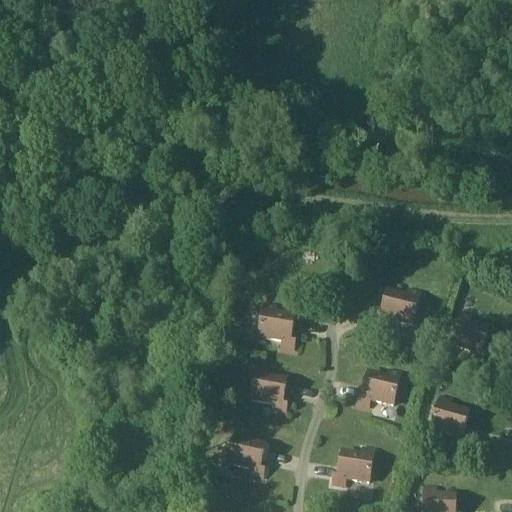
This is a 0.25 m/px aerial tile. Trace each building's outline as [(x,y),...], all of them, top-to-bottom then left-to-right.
[(419,296),(408,293),(407,300),(388,295),(382,317),(377,316),(375,325),(387,329),(388,322),(411,328),(419,296)] [(294,320),(274,317),(275,310),(264,308),(259,341),(282,344),(281,351),(293,353),(295,343),(290,342),(294,320)] [(487,332),(468,326),(471,319),(460,316),(449,347),(471,355),(469,361),(481,365),(484,355),(480,354),(487,332)] [(286,383),(266,380),(267,373),(256,371),(251,404),(274,407),(273,414),(285,416),(287,406),(282,405),(286,383)] [(400,377),(389,374),(387,381),(368,376),(363,398),(358,397),(356,407),(368,410),(370,404),(392,409),(400,377)] [(468,416),(449,410),(451,403),(440,400),(431,432),(454,439),(452,445),(464,448),(467,439),(462,437),(468,416)] [(264,448),(245,444),(246,437),(235,435),(228,468),(251,472),(250,479),(262,481),(264,471),(260,470),(264,448)] [(374,453),(363,452),(362,459),(342,456),(338,478),(334,477),(332,487),(344,489),(345,482),(368,486),(374,453)] [(454,511),(455,499),(435,498),(435,491),(424,491),(423,511),(454,511)]
